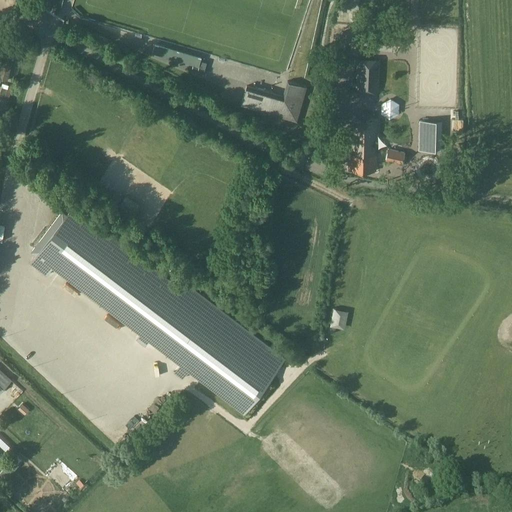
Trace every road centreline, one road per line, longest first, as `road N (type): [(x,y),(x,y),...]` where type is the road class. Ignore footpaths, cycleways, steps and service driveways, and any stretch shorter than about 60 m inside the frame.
road 1 (residential): [(48,28),(288,159)]
road 2 (unclassified): [(48,28),(10,161)]
